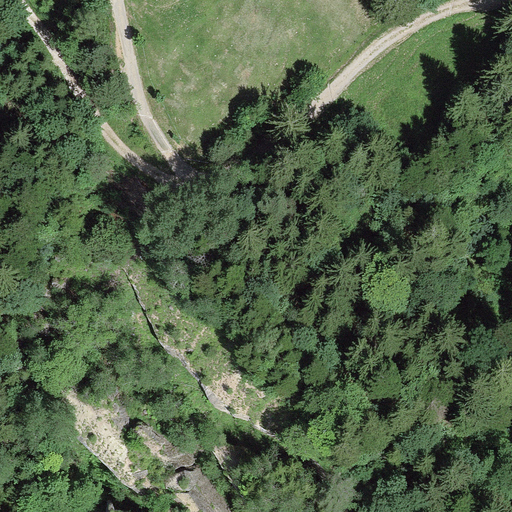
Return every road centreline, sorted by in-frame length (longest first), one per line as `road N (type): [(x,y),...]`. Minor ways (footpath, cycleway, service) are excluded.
road 1 (track): [(467,0),(388,40),(264,150),(211,171),(183,169)]
road 2 (track): [(183,169),(142,166),(92,129),(50,37),(11,0)]
road 3 (track): [(183,169),(148,120),(119,0)]
